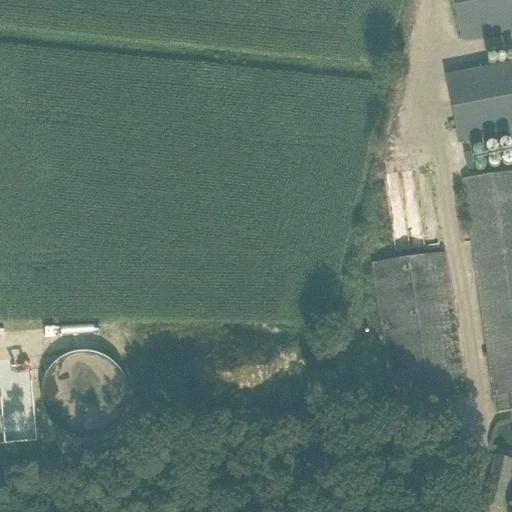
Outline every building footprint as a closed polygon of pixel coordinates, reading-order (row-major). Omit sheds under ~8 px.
[(511,0),(451,0),(460,41),(511,30),(511,0)] [(511,64),(444,79),(457,144),(511,133),(511,64)] [(511,175),(464,183),(495,399),(497,413),(511,410),(511,175)] [(372,264),(393,407),(463,397),(443,254),(372,264)] [(484,505),(499,509),(511,461),(495,457),(484,505)]
